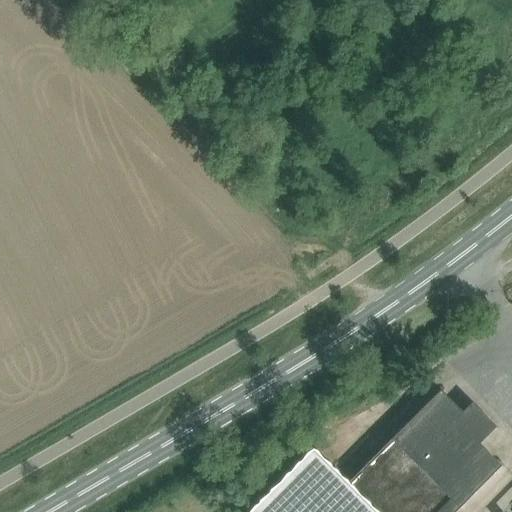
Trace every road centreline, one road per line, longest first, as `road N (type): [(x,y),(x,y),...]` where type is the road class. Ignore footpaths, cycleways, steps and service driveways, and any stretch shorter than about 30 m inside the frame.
road 1 (primary): [(50,511),(304,362),(511,214)]
road 2 (track): [(141,48),(379,313)]
